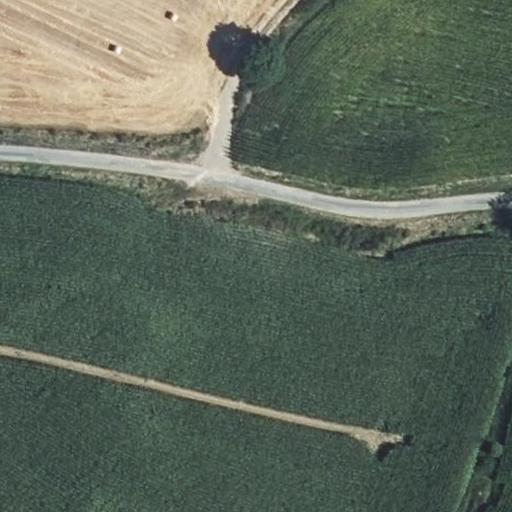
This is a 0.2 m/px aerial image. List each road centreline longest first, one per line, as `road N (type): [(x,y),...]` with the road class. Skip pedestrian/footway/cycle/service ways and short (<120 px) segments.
road 1 (unclassified): [(511,204),(381,212),(211,176),(0,154)]
road 2 (track): [(211,176),(226,102),(249,51),(292,0)]
